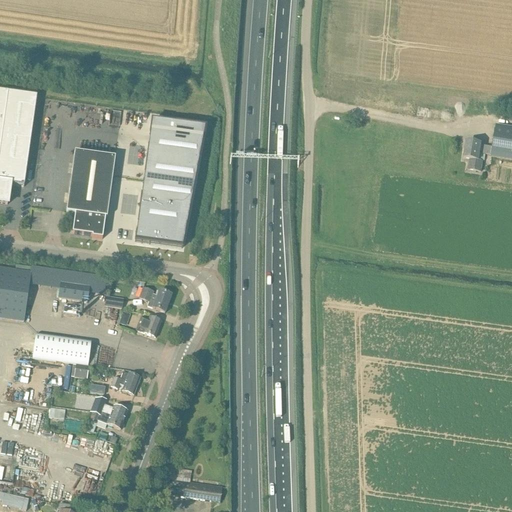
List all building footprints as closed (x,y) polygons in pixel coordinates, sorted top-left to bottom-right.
[(0,92),(0,204),(7,205),(10,189),(9,189),(10,186),(24,188),(36,98),(0,92)] [(151,126),(135,246),(182,252),(205,134),(151,126)] [(481,145),(467,142),(464,159),(470,160),(468,170),(481,172),(482,164),(478,164),(478,161),(479,161),(480,155),(511,160),(511,128),(497,126),(493,148),(481,146),(481,145)] [(105,219),(106,219),(114,159),(74,153),(66,213),(74,215),(72,234),(92,237),(92,238),(102,240),(105,219)] [(0,269),(0,321),(23,325),(28,286),(31,267),(16,265),(15,271),(0,269)] [(31,267),(28,286),(59,290),(58,300),(87,304),(88,295),(107,297),(109,279),(31,267)] [(147,308),(155,311),(164,314),(171,297),(159,292),(157,297),(152,295),(153,293),(143,289),(139,299),(149,303),(147,308)] [(106,298),(105,308),(122,310),(123,301),(106,298)] [(123,313),(119,324),(126,327),(130,315),(123,313)] [(144,335),(146,335),(155,339),(161,323),(150,319),(149,321),(141,318),(136,331),(144,334),(144,335)] [(36,335),(32,359),(88,367),(91,344),(36,335)] [(76,367),(73,366),(71,378),(74,378),(74,379),(87,381),(89,368),(76,366),(76,367)] [(122,392),(124,393),(133,397),(140,379),(123,373),(120,381),(114,379),(110,388),(117,391),(119,385),(124,387),(122,392)] [(90,386),(89,394),(104,396),(105,388),(90,386)] [(99,417),(100,413),(124,422),(127,413),(118,409),(114,408),(112,411),(103,408),(105,403),(95,400),(90,399),(87,413),(90,413),(92,414),(99,417)] [(64,421),(65,411),(51,409),(49,420),(64,421)] [(97,424),(97,422),(120,431),(124,422),(100,413),(99,417),(92,414),(90,421),(88,421),(85,431),(93,434),(97,424)] [(100,433),(97,439),(105,442),(107,436),(100,433)] [(170,481),(168,481),(166,496),(219,504),(221,489),(190,484),(191,472),(172,469),(170,481)] [(0,501),(3,502),(2,506),(26,511),(29,501),(0,494),(0,501)]
